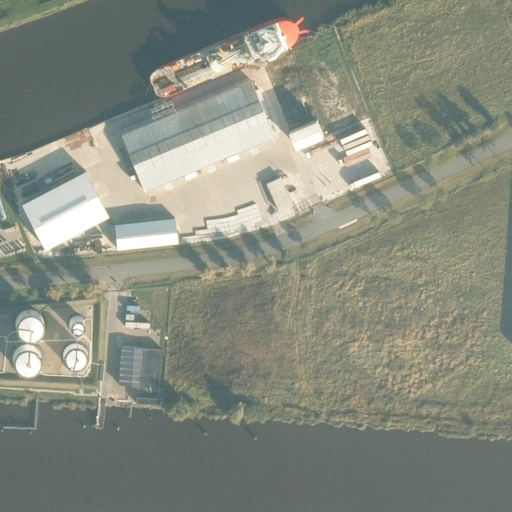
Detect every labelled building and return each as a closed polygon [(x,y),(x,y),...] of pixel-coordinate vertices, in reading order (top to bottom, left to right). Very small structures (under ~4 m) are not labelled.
[(273,136),(249,80),(118,135),(142,191),(273,136)] [(322,135),(315,119),(288,130),(295,146),(322,135)] [(106,215),(83,171),(20,203),(43,248),(106,215)] [(220,177),(199,183),(201,190),(222,184),(220,177)] [(292,203),(279,177),(265,183),(277,210),(292,203)] [(0,220),(9,218),(2,191),(0,191),(0,220)] [(175,243),(173,218),(112,224),(114,249),(175,243)] [(51,311),(25,311),(24,334),(50,334),(51,311)] [(91,316),(73,319),(74,328),(92,326),(91,316)] [(31,343),(22,364),(43,373),(51,352),(31,343)] [(67,364),(92,364),(92,345),(67,345),(67,364)] [(121,346),(119,384),(131,385),(138,388),(159,389),(162,349),(121,346)]
